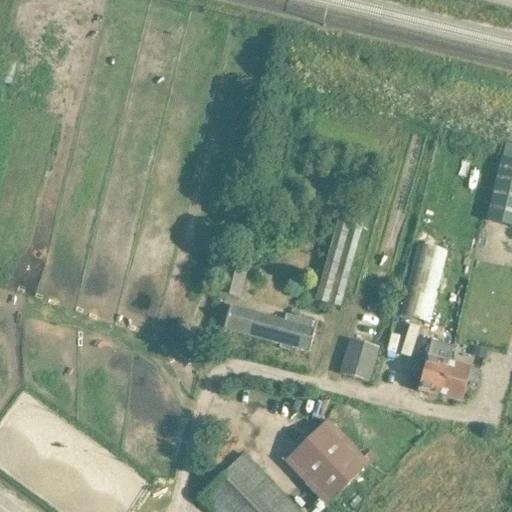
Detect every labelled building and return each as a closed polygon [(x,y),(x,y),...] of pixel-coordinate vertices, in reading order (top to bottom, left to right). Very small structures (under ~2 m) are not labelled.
[(488,226),(511,231),(511,165),(504,163),(488,226)] [(464,209),(485,215),(488,202),(467,197),(464,209)] [(316,302),(341,309),(363,227),(338,220),(316,302)] [(249,257),(230,253),(219,295),(238,300),(249,257)] [(446,276),(456,277),(457,269),(447,267),(446,276)] [(404,315),(426,321),(431,303),(430,302),(436,277),(419,273),(417,279),(407,277),(404,292),(420,296),(419,302),(408,299),(404,315)] [(441,324),(434,322),(431,334),(445,338),(449,325),(452,326),(457,306),(446,303),(441,324)] [(317,325),(286,317),(285,322),(230,308),(224,330),(280,345),(279,348),(292,352),(293,349),(309,353),(317,325)] [(401,376),(409,345),(387,339),(378,369),(401,376)] [(341,375),(367,383),(377,349),(351,341),(341,375)] [(428,357),(418,392),(442,399),(451,364),(455,350),(431,343),(428,357)] [(481,372),(451,364),(442,399),(462,404),(468,383),(478,385),(481,372)] [(370,465),(328,421),(283,464),(326,508),(370,465)] [(297,511),(244,455),(200,499),(212,511),(297,511)]
